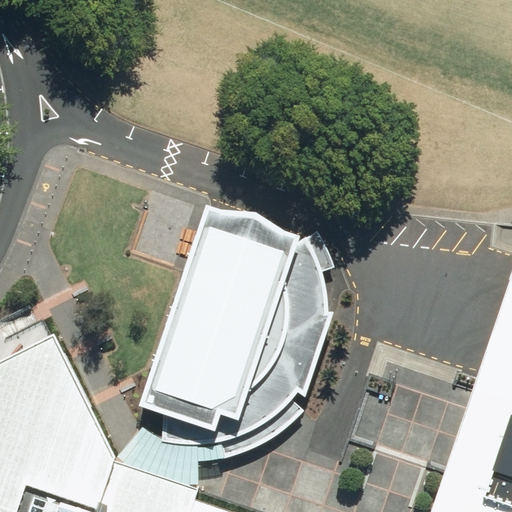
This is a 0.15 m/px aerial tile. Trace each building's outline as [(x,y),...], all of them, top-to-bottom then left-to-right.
[(188,265),(142,401),(166,410),(164,437),(200,441),(216,438),(227,436),(235,433),(244,430),(257,424),(272,415),(280,408),(288,401),(294,396),(300,387),(307,391),(321,352),(333,317),(335,312),(337,306),(337,295),(335,280),(332,268),(328,253),(316,230),(306,235),(284,225),(260,208),(221,206),(209,203),(188,265)] [(511,511),(511,272),(479,370),(430,511),(511,511)] [(0,511),(96,511),(115,456),(117,451),(56,331),(0,359),(0,511)] [(191,511),(197,495),(201,484),(115,456),(96,511),(191,511)] [(191,511),(247,511),(197,495),(191,511)]
